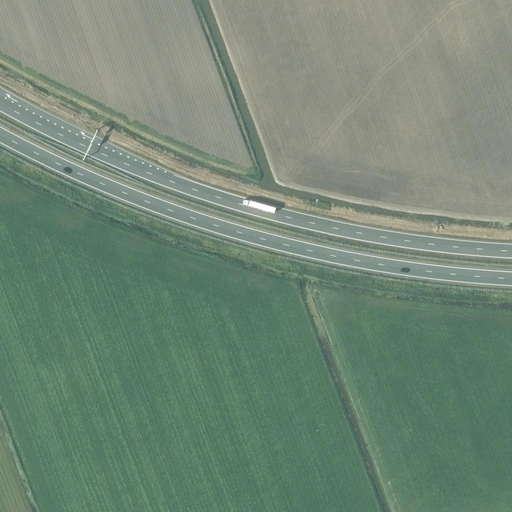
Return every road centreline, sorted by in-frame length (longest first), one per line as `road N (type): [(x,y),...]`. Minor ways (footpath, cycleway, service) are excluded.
road 1 (trunk): [(511,251),(343,230),(225,200),(0,101)]
road 2 (trunk): [(0,133),(121,191),(279,243),(511,278)]
